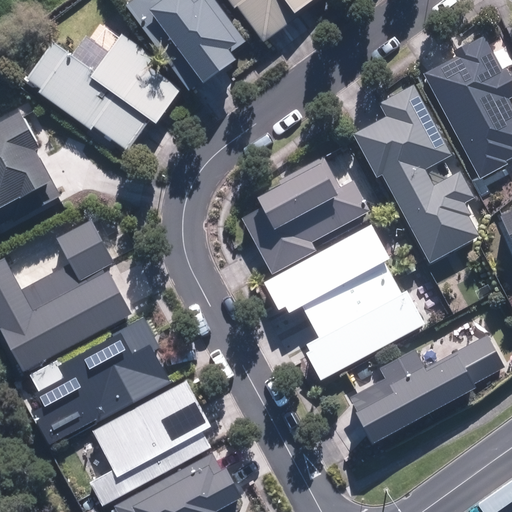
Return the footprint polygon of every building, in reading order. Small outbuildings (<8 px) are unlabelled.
[(209,0),(130,0),(188,82),(241,46),(209,0)] [(216,0),(250,48),(320,0),(216,0)] [(70,56),(46,38),(18,77),(120,152),(174,79),(96,22),(70,56)] [(511,149),(511,74),(491,31),(418,66),(468,170),(511,149)] [(409,86),(350,113),(416,258),(475,231),(409,86)] [(0,215),(54,190),(10,99),(0,104),(0,215)] [(350,210),(320,150),(249,185),(263,213),(239,225),(254,257),(350,210)] [(366,214),(252,270),(302,370),(416,313),(366,214)] [(511,214),(495,222),(511,260),(511,259),(511,214)] [(120,309),(72,217),(34,237),(51,270),(21,285),(0,244),(0,349),(8,366),(120,309)] [(165,368),(133,308),(49,352),(58,369),(12,393),(34,436),(165,368)] [(470,320),(343,379),(366,429),(494,371),(470,320)] [(204,426),(175,369),(62,426),(90,483),(204,426)] [(215,511),(241,498),(207,438),(99,497),(107,511),(215,511)]
